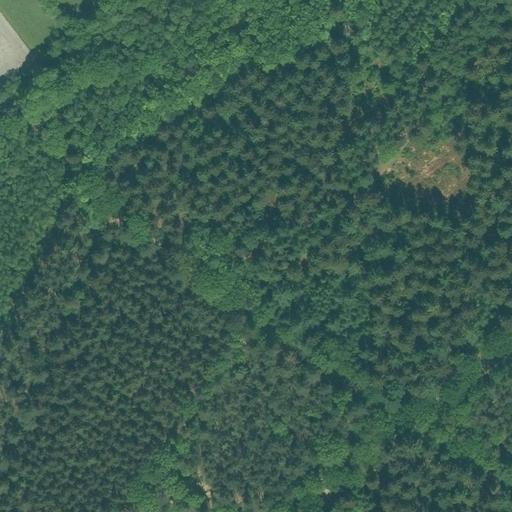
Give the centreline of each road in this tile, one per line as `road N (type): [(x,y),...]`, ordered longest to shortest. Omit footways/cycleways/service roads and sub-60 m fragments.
road 1 (track): [(0,468),(101,241),(129,216),(238,303),(511,472)]
road 2 (track): [(511,338),(308,511)]
road 3 (track): [(0,113),(141,0)]
